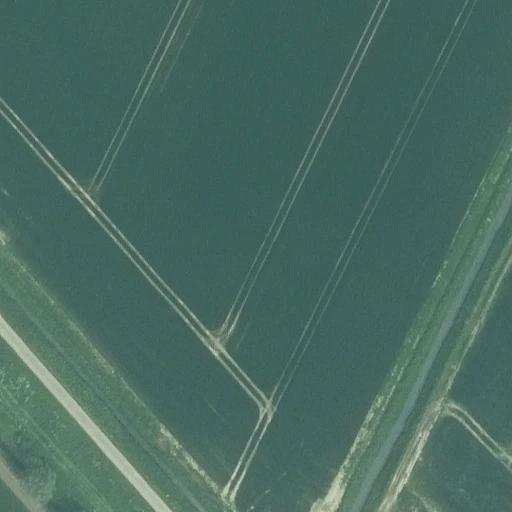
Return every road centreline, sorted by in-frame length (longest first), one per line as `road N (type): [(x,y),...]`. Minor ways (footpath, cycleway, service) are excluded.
road 1 (unknown): [(319,511),(511,126)]
road 2 (unclassified): [(166,511),(0,324)]
